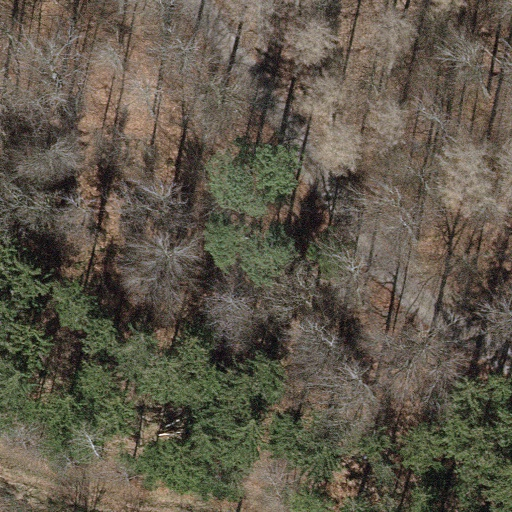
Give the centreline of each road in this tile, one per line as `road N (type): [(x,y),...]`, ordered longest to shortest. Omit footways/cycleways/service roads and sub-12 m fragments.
road 1 (track): [(183,0),(406,298),(511,361)]
road 2 (track): [(193,511),(0,465)]
